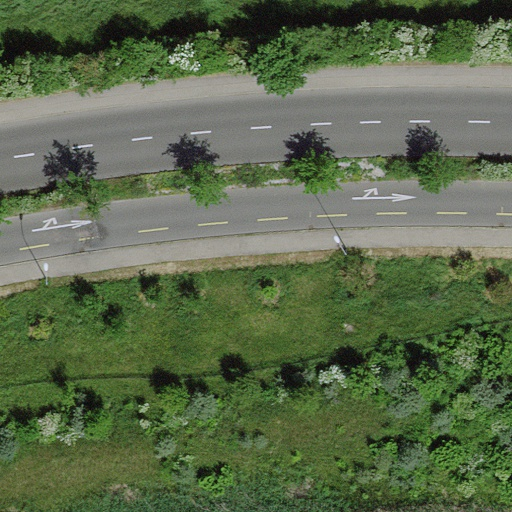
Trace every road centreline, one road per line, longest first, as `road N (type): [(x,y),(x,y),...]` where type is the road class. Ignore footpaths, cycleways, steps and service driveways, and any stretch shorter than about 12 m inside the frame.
road 1 (secondary): [(0,242),(229,210),(511,200)]
road 2 (secondary): [(511,123),(266,128),(0,160)]
